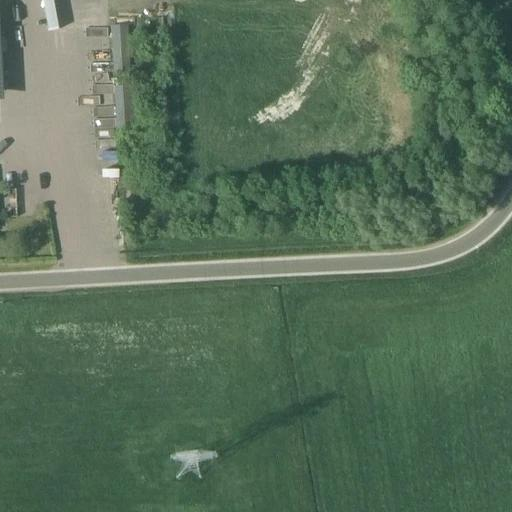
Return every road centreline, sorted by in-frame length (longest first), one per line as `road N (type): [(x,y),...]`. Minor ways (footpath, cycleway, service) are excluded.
road 1 (unclassified): [(0,283),(407,261),(463,245),(500,217),(511,196)]
road 2 (unknown): [(54,121),(82,278)]
road 3 (unknown): [(28,0),(54,121)]
